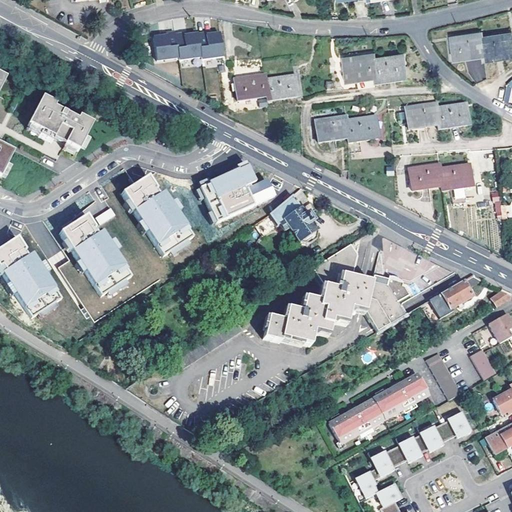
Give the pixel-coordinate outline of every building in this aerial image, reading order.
[(156,61),(178,59),(175,35),(175,33),(163,34),(160,35),(160,37),(153,38),(156,61)] [(179,61),(201,58),(197,35),(190,36),(190,33),(185,34),(175,35),(178,59),(179,61)] [(208,33),(197,35),(201,58),(201,61),(223,58),(220,34),(213,35),(212,33),(208,33)] [(484,59),(485,59),(481,33),(452,37),(454,59),(483,55),(484,59)] [(482,33),(481,33),(485,59),(511,55),(511,36),(511,34),(483,37),(482,33)] [(375,80),(377,80),(372,54),(344,58),(347,80),(374,75),(375,80)] [(373,54),(372,54),(377,80),(406,76),(403,55),(374,59),(373,54)] [(267,102),(268,102),(264,75),(234,80),(237,102),(266,97),(267,102)] [(265,75),(264,75),(268,102),(297,97),(294,76),(266,80),(265,75)] [(75,152),(77,153),(91,125),(78,118),(76,121),(53,109),(55,106),(41,99),(26,127),(28,128),(39,134),(37,138),(47,143),(50,145),(52,141),(64,146),(75,152)] [(438,131),(439,130),(435,105),(406,110),(409,131),(437,127),(438,131)] [(436,105),(435,105),(439,130),(468,126),(465,105),(436,109),(436,105)] [(347,144),(348,144),(344,118),(316,122),(319,143),(346,139),(347,144)] [(345,118),(344,118),(348,144),(378,139),(375,118),(346,122),(345,118)] [(26,132),(37,138),(39,134),(28,128),(26,132)] [(6,166),(14,152),(0,144),(0,178),(1,177),(6,166)] [(61,151),(73,156),(75,152),(64,146),(61,151)] [(197,183),(212,223),(277,198),(269,177),(258,181),(251,162),(197,183)] [(6,166),(1,177),(5,179),(10,168),(6,166)] [(442,191),(443,191),(439,166),(409,171),(412,192),(441,187),(442,191)] [(440,166),(439,166),(443,191),(450,190),(452,205),(465,203),(463,188),(472,187),(469,166),(441,170),(440,166)] [(57,269),(94,324),(172,273),(163,258),(193,238),(164,193),(159,196),(147,178),(121,195),(127,204),(112,213),(107,207),(86,220),(83,215),(57,233),(67,247),(61,251),(68,262),(57,269)] [(268,219),(261,223),(251,230),(258,240),(270,235),(274,233),(279,239),(284,235),(298,249),(306,251),(314,245),(314,237),(306,229),(307,228),(307,226),(303,221),(308,216),(291,198),(268,219)] [(16,239),(0,250),(0,274),(1,277),(8,286),(14,296),(30,320),(36,317),(55,304),(61,300),(45,276),(38,266),(31,255),(27,258),(23,253),(24,252),(16,239)] [(350,246),(311,272),(323,289),(319,303),(304,300),(300,314),(285,310),(281,323),(267,320),(261,341),(277,345),(278,342),(307,348),(312,334),(327,338),(331,323),(345,326),(349,311),(359,314),(364,314),(373,329),(376,334),(404,318),(400,312),(397,307),(396,305),(408,298),(404,291),(402,290),(398,289),(396,288),(397,285),(388,283),(387,289),(366,283),(355,280),(352,279),(357,256),(354,251),(350,246)] [(42,264),(38,266),(45,276),(49,273),(42,264)] [(428,304),(439,321),(453,312),(451,309),(469,298),(464,291),(481,281),(473,277),(428,304)] [(10,298),(14,296),(8,286),(4,289),(10,298)] [(511,297),(511,295),(501,291),(491,301),(499,308),(511,297)] [(58,308),(55,304),(36,317),(39,320),(58,308)] [(428,304),(421,308),(431,325),(439,321),(428,304)] [(400,312),(404,318),(407,316),(404,310),(401,305),(397,307),(400,312)] [(511,331),(511,325),(507,317),(489,327),(500,346),(510,340),(511,339),(511,338),(509,333),(511,331)] [(230,323),(165,365),(172,376),(237,335),(230,323)] [(484,355),(483,352),(471,359),(484,383),(496,376),(484,355)] [(449,403),(461,396),(438,356),(427,363),(449,403)] [(416,405),(429,397),(417,376),(329,426),(339,445),(344,446),(360,437),(365,438),(372,435),(374,431),(374,429),(403,412),(404,414),(408,415),(416,410),(417,406),(416,405)] [(511,393),(495,402),(503,416),(509,413),(511,416),(511,415),(511,393)] [(380,511),(399,511),(397,507),(404,504),(399,495),(396,489),(383,496),(380,490),(377,485),(390,478),(398,474),(397,471),(410,464),(411,466),(414,465),(425,459),(424,456),(431,453),(432,455),(438,452),(446,448),(445,445),(458,438),(459,440),(463,438),(473,433),(463,414),(449,422),(450,423),(437,430),(436,429),(422,437),(423,438),(416,441),(416,440),(402,448),(402,449),(388,456),(388,455),(374,463),(380,473),(359,484),(370,503),(374,501),(380,511)] [(511,425),(484,441),(494,458),(508,450),(511,448),(511,425)]
